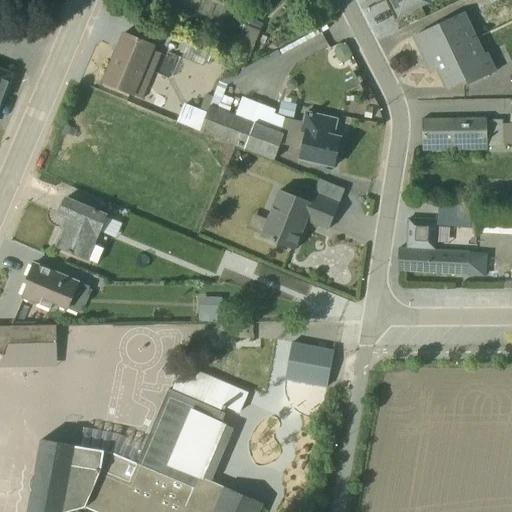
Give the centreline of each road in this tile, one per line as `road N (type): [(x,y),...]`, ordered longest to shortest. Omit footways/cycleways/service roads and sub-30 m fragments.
road 1 (residential): [(345,0),(399,121),(375,313)]
road 2 (residential): [(375,313),(337,511)]
road 3 (tertiary): [(0,199),(59,60)]
road 4 (residential): [(511,314),(375,313)]
